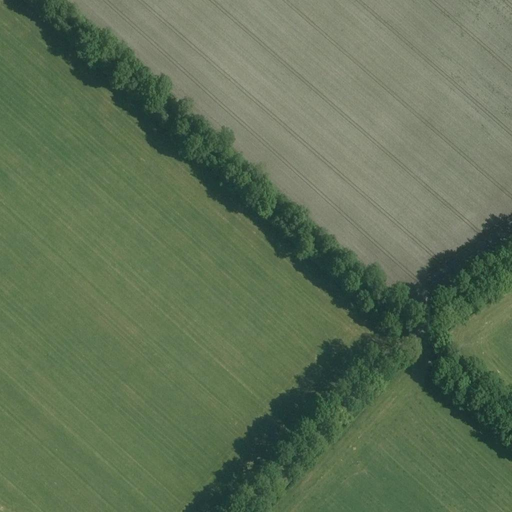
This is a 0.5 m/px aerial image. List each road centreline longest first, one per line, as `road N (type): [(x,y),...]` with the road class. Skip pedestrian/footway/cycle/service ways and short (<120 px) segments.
road 1 (track): [(39,0),(415,335)]
road 2 (unclassified): [(244,511),(366,377),(511,266)]
